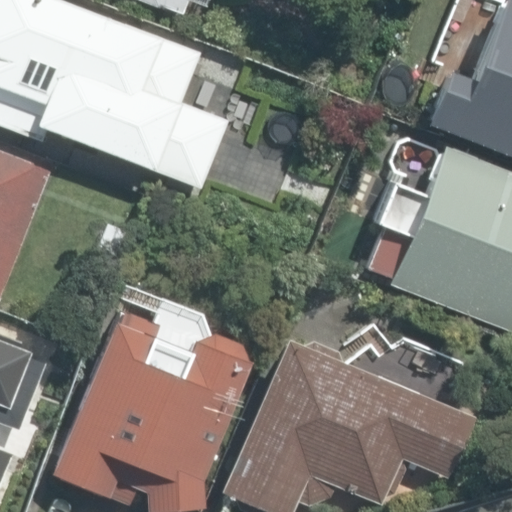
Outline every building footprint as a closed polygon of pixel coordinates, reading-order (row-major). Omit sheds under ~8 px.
[(196,55),(54,0),(0,0),(0,107),(210,190),(223,118),(186,93),(196,55)] [(511,0),(484,0),(464,57),(436,61),(418,120),(511,149),(511,0)] [(511,166),(406,133),(357,270),(511,322),(511,166)] [(55,164),(0,142),(0,287),(9,291),(55,164)] [(163,292),(119,281),(57,475),(147,505),(206,496),(202,478),(250,339),(209,324),(188,338),(152,326),(163,292)] [(63,339),(0,317),(0,396),(38,409),(63,339)] [(479,409),(282,332),(219,486),(283,511),(296,496),(308,499),(338,485),(382,498),(404,458),(452,475),(479,409)]
